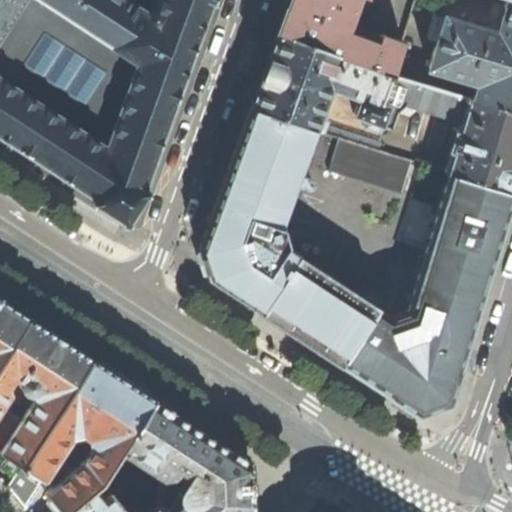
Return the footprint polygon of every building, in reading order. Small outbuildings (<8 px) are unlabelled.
[(0,0),(0,137),(92,198),(92,203),(121,221),(127,219),(143,194),(141,188),(209,1),(211,2),(211,0),(0,0)] [(288,0),(276,32),(390,73),(400,40),(379,33),(378,36),(346,25),(355,0),(288,0)] [(476,82),(471,99),(511,110),(511,6),(504,4),(495,31),(443,16),(442,18),(432,14),(424,38),(435,41),(427,67),(467,79),(465,83),(472,85),(474,81),(476,82)] [(395,23),(404,26),(410,9),(400,6),(395,23)] [(403,104),(458,120),(465,97),(390,73),(276,32),(262,71),(249,108),(312,129),(318,131),(322,118),(318,113),(327,87),(356,97),(351,112),(353,115),(361,118),(360,122),(361,125),(372,129),(376,128),(378,124),(387,127),(390,126),(395,111),(403,104)] [(448,171),(511,190),(511,189),(511,110),(471,99),(465,97),(458,120),(443,170),(448,171)] [(483,287),(511,190),(448,171),(407,307),(386,315),(375,308),(376,306),(296,254),(295,256),(283,247),(286,243),(280,228),(277,226),(312,129),(249,108),(196,252),(200,264),(203,275),(417,415),(447,405),(483,287)] [(402,190),(410,161),(342,140),(332,168),(402,190)] [(0,300),(0,358),(27,318),(0,300)] [(0,453),(19,466),(89,359),(57,337),(27,318),(0,358),(0,453)] [(99,481),(119,451),(152,399),(120,378),(89,359),(19,466),(6,487),(26,510),(43,483),(43,480),(52,486),(44,493),(59,511),(62,511),(91,488),(99,481)] [(208,436),(152,399),(119,451),(162,478),(172,476),(182,483),(179,488),(177,495),(180,503),(168,511),(167,511),(163,506),(154,506),(146,511),(248,511),(250,510),(247,461),(208,436)] [(27,511),(26,510),(6,487),(0,479),(0,504),(6,511),(27,511)] [(124,511),(106,491),(99,497),(91,488),(62,511),(124,511)]
